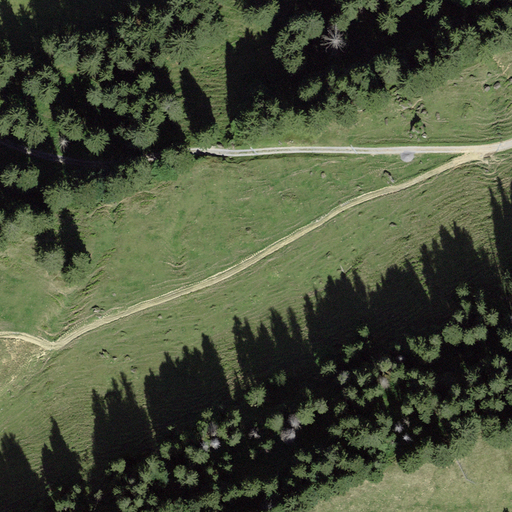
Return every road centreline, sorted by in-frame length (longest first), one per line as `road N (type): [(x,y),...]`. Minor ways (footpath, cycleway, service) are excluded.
road 1 (track): [(0,335),(55,348),(89,327),(235,272),(362,200),(485,151)]
road 2 (track): [(485,151),(145,152),(17,144),(0,136)]
